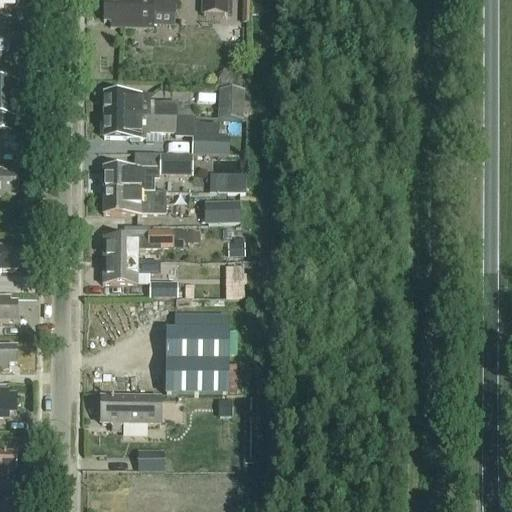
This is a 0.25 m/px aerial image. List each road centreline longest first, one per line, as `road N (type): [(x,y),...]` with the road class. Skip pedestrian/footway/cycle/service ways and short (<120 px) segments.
road 1 (trunk): [(487,0),(493,511)]
road 2 (residential): [(61,511),(66,0)]
